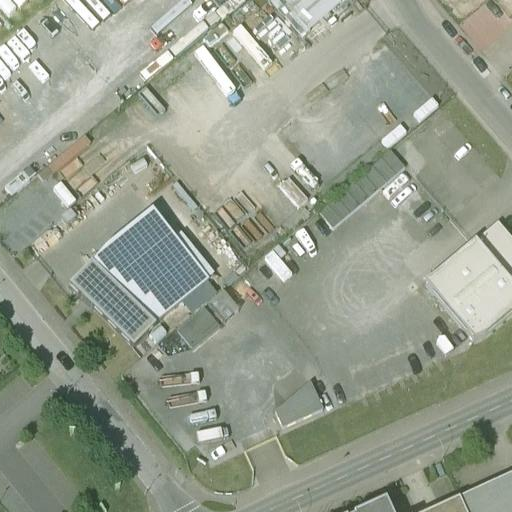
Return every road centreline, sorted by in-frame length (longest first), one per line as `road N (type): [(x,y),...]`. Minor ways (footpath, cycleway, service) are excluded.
road 1 (residential): [(183,511),(0,282)]
road 2 (unclassified): [(511,402),(269,511)]
road 3 (residential): [(403,0),(511,131)]
